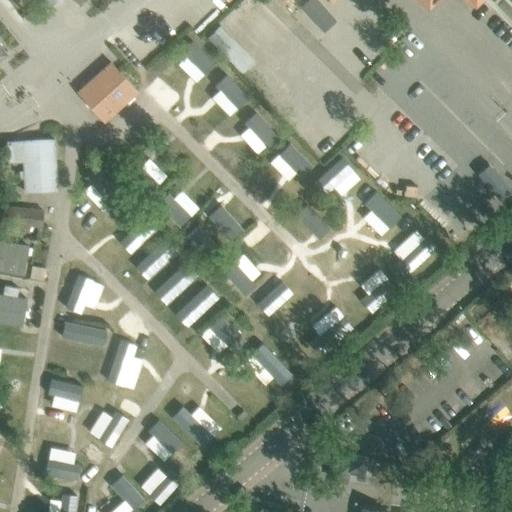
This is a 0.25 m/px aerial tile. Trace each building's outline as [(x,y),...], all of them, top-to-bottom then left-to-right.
[(481,0),(487,0),(511,24),(511,0),(469,0),(475,6),(481,0)] [(192,41),(181,52),(186,57),(203,74),(204,75),(215,64),(192,41)] [(137,91),(111,62),(78,92),(104,121),(137,91)] [(226,74),(215,86),(219,90),(237,107),(238,108),(249,97),(226,74)] [(28,99),(24,93),(18,98),(22,104),(28,99)] [(255,112),(244,123),(248,128),(265,145),(266,146),(277,136),(255,112)] [(8,142),(9,162),(24,161),(25,191),(57,190),(55,139),(8,142)] [(290,143),(279,154),(296,172),(301,177),(312,165),(290,143)] [(342,157),(316,181),(327,193),(334,187),(352,170),(353,170),(342,157)] [(136,161),(125,172),(148,194),(159,183),(141,166),(136,161)] [(97,166),(86,178),(92,184),(113,205),(115,208),(127,196),(97,166)] [(375,191),(364,203),(371,210),(388,227),(389,228),(401,216),(375,191)] [(169,193),(157,204),(179,227),(191,215),(174,198),(169,193)] [(306,204),(295,215),(312,233),(324,221),(306,204)] [(2,222),(41,227),(43,211),(4,206),(2,222)] [(226,210),(213,220),(230,240),(243,229),(226,210)] [(143,218),(126,236),(137,247),(155,230),(143,218)] [(203,230),(191,241),(208,260),(220,249),(203,230)] [(401,259),(394,265),(405,277),(437,247),(426,236),(423,238),(401,259)] [(167,237),(141,262),(153,274),(179,249),(167,237)] [(0,275),(26,279),(30,248),(0,243),(0,275)] [(235,260),(223,271),(245,295),(256,284),(252,279),(235,261),(235,260)] [(187,262),(160,286),(171,298),(198,275),(187,262)] [(78,274),(65,307),(81,313),(85,304),(94,281),(94,280),(78,274)] [(368,293),(360,300),(371,312),(397,289),(387,277),(368,293)] [(207,285),(181,309),(192,321),(218,297),(207,285)] [(0,322),(22,326),(27,299),(17,297),(19,288),(5,286),(3,295),(0,294),(0,322)] [(275,287),(257,304),(268,316),(286,299),(275,287)] [(220,315),(209,327),(226,344),(234,351),(245,340),(220,315)] [(319,334),(309,342),(320,355),(353,328),(343,315),(319,334)] [(65,321),(62,336),(63,337),(93,343),(103,345),(107,330),(65,321)] [(262,343),(251,354),(251,355),(272,376),(281,385),(292,373),(262,343)] [(51,378),(48,394),(54,395),(78,401),(79,401),(83,386),(51,378)] [(183,405),(171,417),(203,447),(214,435),(213,435),(191,414),(183,405)] [(99,437),(98,438),(111,446),(128,419),(115,411),(112,416),(99,437)] [(159,419),(148,431),(153,435),(170,452),(171,453),(182,442),(159,419)] [(334,479),(348,481),(349,473),(364,475),(366,457),(348,455),(347,463),(332,461),(330,475),(334,479)] [(48,458),(45,473),(77,479),(80,463),(73,462),(49,458),(48,458)] [(511,461),(498,460),(496,473),(503,474),(502,489),(511,489),(511,461)] [(149,493),(148,494),(160,504),(181,480),(170,470),(165,474),(149,493)] [(122,474),(110,485),(131,509),(143,498),(122,474)] [(59,511),(74,511),(77,495),(61,494),(61,500),(59,511)]
